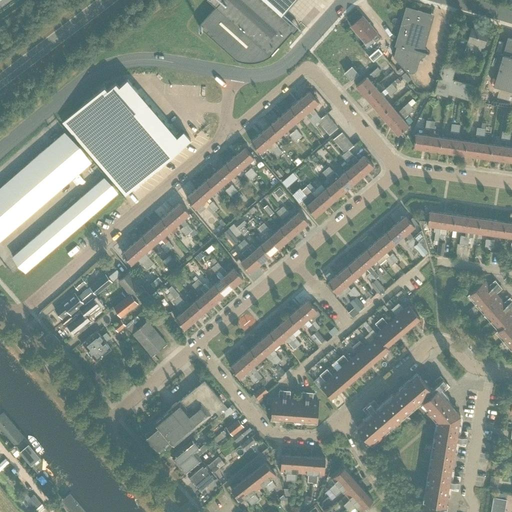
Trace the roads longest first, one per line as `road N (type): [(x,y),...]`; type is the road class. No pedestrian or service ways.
road 1 (residential): [(11,320),(209,149),(224,125)]
road 2 (residential): [(195,347),(398,170)]
road 3 (tertiary): [(0,149),(108,65),(151,59),(232,73)]
road 4 (residential): [(340,419),(311,438),(274,436),(195,347)]
road 5 (residential): [(489,371),(434,341),(340,419)]
road 6 (tertiary): [(232,73),(261,75),(286,63),(345,0)]
road 7 (unclassified): [(101,426),(11,320)]
road 8 (residential): [(398,170),(307,65)]
road 9 (secondary): [(0,81),(107,0)]
road 10 (residential): [(474,511),(467,493),(486,389)]
road 11 (residential): [(101,426),(195,347)]
